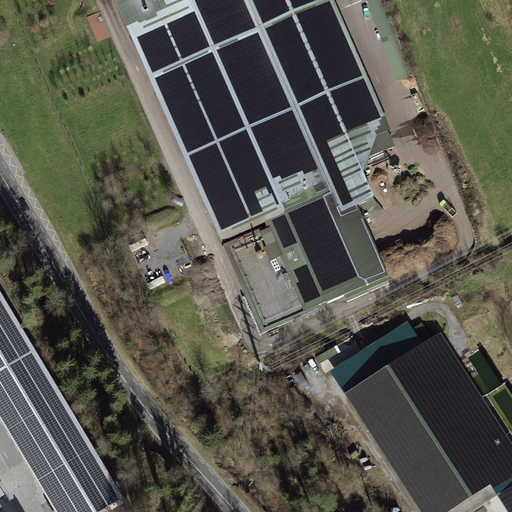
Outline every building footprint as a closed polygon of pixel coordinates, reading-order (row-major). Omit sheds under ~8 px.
[(111,0),(263,336),(389,280),(362,218),(385,207),(376,186),(394,132),(334,0),(111,0)] [(366,0),(394,83),(409,78),(383,0),(366,0)] [(0,296),(0,422),(53,511),(109,511),(123,504),(0,296)] [(419,349),(433,340),(423,324),(409,332),(419,349)] [(315,356),(325,374),(364,353),(354,335),(315,356)] [(511,443),(442,335),(345,399),(417,511),(454,511),(511,473),(511,443)] [(511,511),(511,491),(498,501),(505,511),(511,511)]
